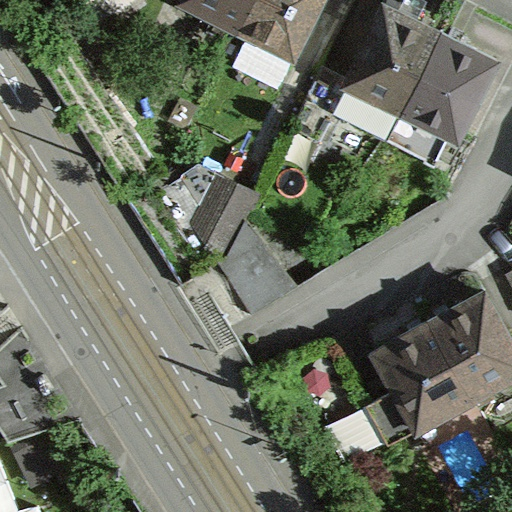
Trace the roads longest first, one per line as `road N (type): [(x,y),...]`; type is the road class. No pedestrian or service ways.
road 1 (primary): [(289,511),(0,59)]
road 2 (primary): [(0,235),(175,511)]
road 3 (residential): [(252,341),(458,222),(490,193),(511,153)]
